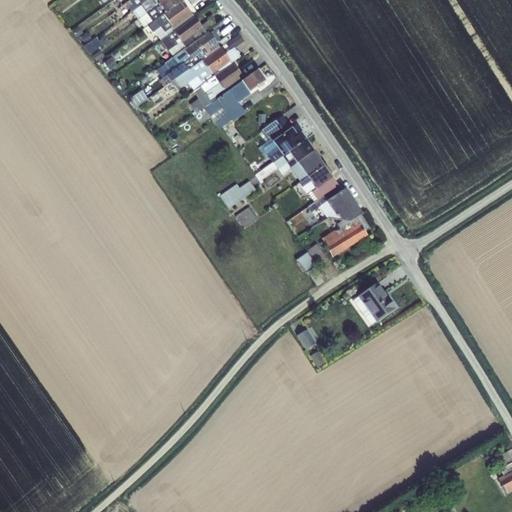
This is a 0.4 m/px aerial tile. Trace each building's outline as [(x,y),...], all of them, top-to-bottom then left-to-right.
[(132,11),(147,0),(129,0),(125,3),(132,11)] [(158,4),(155,0),(147,0),(132,11),(138,19),(141,16),(146,13),(147,13),(158,4)] [(164,0),(158,4),(164,13),(182,1),(181,0),(164,0)] [(182,1),(164,13),(163,14),(172,26),(173,27),(191,14),(182,1)] [(146,13),(141,16),(147,25),(148,24),(151,22),(163,14),(164,13),(158,4),(147,13),(146,13)] [(163,14),(148,24),(152,29),(161,23),(166,31),(170,28),(172,26),(163,14)] [(179,38),(182,42),(190,36),(192,34),(202,27),(201,25),(194,16),(174,31),(179,38)] [(207,33),(208,32),(216,24),(211,18),(201,25),(202,27),(207,33)] [(174,31),(170,28),(166,31),(161,23),(152,29),(152,33),(154,31),(161,40),(174,31)] [(79,36),(84,34),(78,26),(72,31),(77,38),(79,36)] [(192,34),(196,41),(207,33),(202,27),(192,34)] [(84,34),(79,36),(85,44),(93,38),(88,31),(84,34)] [(179,38),(174,31),(161,40),(168,50),(177,43),(175,41),(179,38)] [(186,48),(184,49),(191,58),(196,55),(199,59),(206,54),(207,56),(220,47),(208,32),(207,33),(196,41),(194,42),(186,48)] [(230,50),(234,48),(244,41),(239,34),(226,43),(230,50)] [(93,38),(85,44),(82,46),(88,55),(102,45),(96,36),(93,38)] [(182,42),(186,48),(194,42),(190,36),(182,42)] [(186,48),(182,42),(179,38),(175,41),(177,43),(168,50),(172,58),(184,49),(186,48)] [(211,74),(230,61),(225,54),(220,47),(207,56),(202,60),(211,74)] [(201,81),(203,84),(214,76),(233,63),(240,56),(234,48),(230,50),(225,54),(230,61),(211,74),(201,81)] [(191,58),(184,49),(172,58),(178,66),(183,63),(188,70),(202,60),(207,56),(206,54),(199,59),(196,55),(191,58)] [(103,63),(108,70),(117,65),(111,57),(103,63)] [(177,72),(180,70),(177,67),(178,66),(172,58),(156,70),(161,77),(166,75),(169,73),(171,76),(173,74),(171,71),(175,69),(177,72)] [(201,81),(211,74),(202,60),(175,79),(180,87),(181,87),(188,82),(194,91),(203,84),(201,81)] [(175,79),(188,70),(183,63),(177,67),(180,70),(177,72),(175,69),(171,71),(173,74),(171,76),(169,73),(166,75),(171,82),(175,79)] [(214,76),(223,89),(224,90),(243,76),(233,63),(214,76)] [(241,81),(249,91),(257,85),(264,81),(265,80),(258,69),(241,81)] [(171,82),(166,75),(158,80),(164,87),(165,86),(170,82),(171,82)] [(203,84),(194,91),(193,91),(198,99),(190,104),(196,113),(204,108),(211,103),(209,100),(215,96),(214,95),(223,89),(214,76),(203,84)] [(175,79),(171,82),(170,82),(173,86),(176,90),(180,87),(175,79)] [(118,83),(122,90),(126,87),(122,80),(118,83)] [(249,91),(241,81),(211,103),(204,108),(216,124),(221,120),(224,124),(243,111),(236,100),(249,91)] [(140,104),(148,99),(142,90),(134,96),(140,104)] [(270,143),(273,142),(291,128),(282,115),(260,131),(270,143)] [(279,150),(283,155),(288,151),(305,139),(301,132),(296,135),(291,128),(273,142),(279,150)] [(301,166),(308,176),(323,166),(305,139),(288,151),(296,163),(301,166)] [(269,157),(279,150),(273,142),(270,143),(263,148),(269,157)] [(272,163),(283,155),(279,150),(269,157),(268,158),(272,163)] [(289,167),(296,163),(288,151),(283,155),(272,163),(255,175),(259,181),(277,168),(281,174),(290,168),(289,167)] [(300,182),(308,176),(301,166),(296,163),(289,167),(290,168),(300,182)] [(308,176),(316,188),(331,177),(323,166),(308,176)] [(316,188),(308,176),(300,182),(299,183),(307,194),(311,192),(316,188)] [(338,186),(331,177),(316,188),(311,192),(317,200),(338,186)] [(220,196),(229,208),(255,190),(249,181),(239,188),(236,184),(220,196)] [(328,217),(342,220),(338,214),(337,215),(327,201),(341,191),(338,186),(317,200),(307,206),(311,212),(319,207),(327,218),(328,217)] [(361,214),(362,213),(345,188),(341,191),(327,201),(337,215),(338,214),(342,220),(343,220),(349,221),(361,214)] [(248,207),(235,216),(244,228),(257,219),(248,207)] [(307,209),(301,213),(305,220),(312,217),(307,209)] [(343,220),(337,224),(339,227),(340,229),(357,219),(365,231),(369,228),(361,214),(349,221),(343,220)] [(332,257),(367,235),(365,231),(357,219),(340,229),(339,227),(321,239),(332,257)] [(307,250),(316,263),(325,257),(317,244),(307,250)] [(296,260),(305,273),(316,265),(307,252),(296,260)] [(375,321),(376,322),(396,308),(377,282),(357,296),(357,297),(375,321)] [(375,321),(357,297),(352,300),(370,325),(375,321)] [(297,335),(305,349),(315,343),(306,329),(297,335)] [(310,356),(317,367),(324,363),(317,351),(310,356)] [(511,448),(499,456),(505,466),(511,462),(511,448)] [(511,462),(505,466),(505,470),(501,472),(503,475),(511,470),(511,462)] [(511,470),(503,475),(498,479),(506,493),(511,489),(511,470)]
